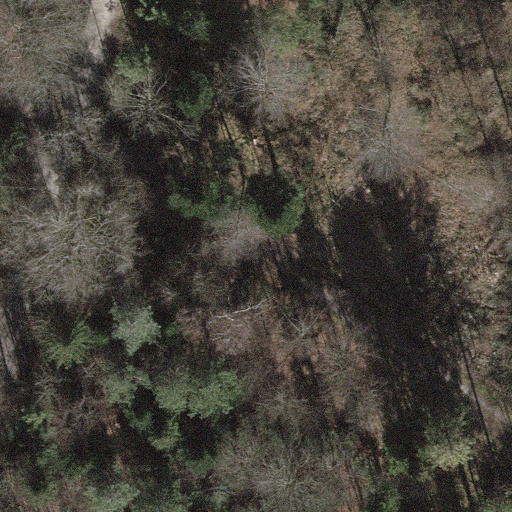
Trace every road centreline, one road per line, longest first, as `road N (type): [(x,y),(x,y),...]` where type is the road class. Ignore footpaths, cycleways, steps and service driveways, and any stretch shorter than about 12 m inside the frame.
road 1 (track): [(73,130),(166,179),(511,432)]
road 2 (track): [(0,370),(73,130)]
road 3 (track): [(73,130),(108,0)]
